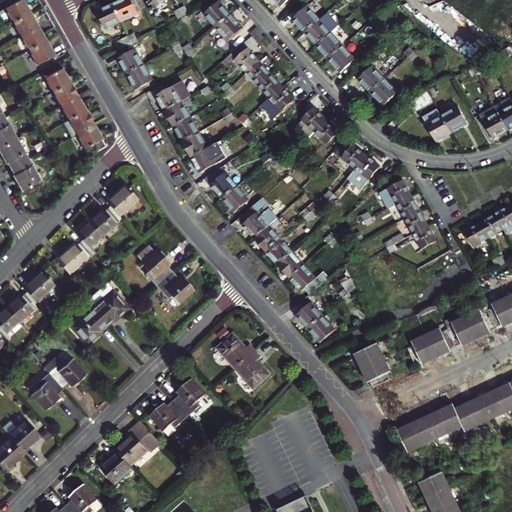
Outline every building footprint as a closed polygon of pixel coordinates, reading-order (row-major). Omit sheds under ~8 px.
[(22,0),(17,0),(4,8),(12,22),(30,12),(22,0)] [(122,21),(134,16),(139,14),(137,10),(146,6),(142,0),(119,0),(114,3),(122,21)] [(220,0),(208,11),(205,14),(208,18),(217,27),(232,14),(220,0)] [(110,27),(122,21),(114,3),(97,11),(104,25),(106,29),(110,27)] [(320,4),(315,8),(322,16),(326,12),(320,4)] [(511,10),(509,5),(502,9),(509,21),(511,19),(511,10)] [(185,6),(180,9),(183,15),(189,12),(185,6)] [(308,30),(320,20),(308,6),(296,17),(293,19),(296,23),(304,32),(305,33),(308,30)] [(375,18),(380,13),(377,9),(371,14),(375,18)] [(502,9),(496,13),(503,25),(509,21),(502,9)] [(30,12),(12,22),(21,36),(38,26),(30,12)] [(380,13),(375,18),(379,22),(384,17),(380,13)] [(496,13),(489,17),(496,29),(503,25),(496,13)] [(217,27),(226,37),(230,41),(232,38),(245,28),(232,14),(217,27)] [(496,29),(489,17),(483,20),(489,33),(496,29)] [(320,20),(308,30),(305,33),(309,37),(317,46),(332,33),(320,20)] [(483,20),(476,24),(483,36),(489,33),(483,20)] [(476,24),(469,28),(476,40),(483,36),(476,24)] [(46,40),(38,26),(21,36),(29,50),(46,40)] [(469,28),(463,32),(470,44),(476,40),(469,28)] [(470,44),(463,32),(456,36),(463,48),(470,44)] [(134,33),(129,36),(132,43),(137,40),(134,33)] [(332,33),(317,46),(326,55),(329,59),(332,56),(344,46),(332,33)] [(116,43),(120,50),(132,43),(129,36),(116,43)] [(456,36),(449,40),(456,52),(463,48),(456,36)] [(170,43),(173,48),(180,44),(177,39),(170,43)] [(54,55),(46,40),(29,50),(37,65),(54,55)] [(449,40),(443,43),(450,55),(456,52),(449,40)] [(180,44),(173,48),(182,61),(177,64),(182,72),(194,65),(190,57),(186,52),(183,48),(180,44)] [(183,48),(186,52),(193,48),(190,44),(183,48)] [(344,46),(332,56),(329,59),(330,60),(337,68),(341,72),(344,70),(355,59),(344,46)] [(404,52),(408,57),(414,52),(410,47),(404,52)] [(121,62),(128,74),(145,64),(135,48),(121,57),(118,58),(121,62)] [(193,48),(186,52),(190,57),(196,53),(193,48)] [(235,60),(247,72),(260,60),(249,48),(237,58),(232,53),(222,62),(226,68),(235,60)] [(509,56),(505,49),(500,52),(504,59),(509,56)] [(418,56),(414,52),(408,57),(412,61),(418,56)] [(260,60),(247,72),(259,85),(272,73),(260,60)] [(138,90),(154,80),(145,64),(128,74),(138,90)] [(479,64),(474,67),(478,74),(482,71),(479,64)] [(359,80),(362,83),(371,93),(386,79),(374,66),(362,78),(359,80)] [(474,67),(469,70),(473,77),(478,74),(474,67)] [(52,92),(70,82),(62,68),(44,78),(52,92)] [(272,73),(259,85),(270,98),(284,86),(272,73)] [(386,79),(371,93),(380,102),(384,106),(387,103),(399,92),(386,79)] [(183,101),(191,97),(182,81),(157,95),(166,111),(183,101)] [(70,82),(52,92),(60,106),(78,96),(70,82)] [(225,92),(231,87),(228,83),(222,88),(225,92)] [(284,86),(270,98),(266,102),(263,105),(275,118),(282,111),(296,99),(284,86)] [(231,87),(225,92),(229,96),(235,91),(231,87)] [(433,88),(428,90),(432,98),(437,95),(433,88)] [(428,100),(432,98),(428,90),(424,93),(428,100)] [(78,96),(60,106),(68,120),(86,110),(78,96)] [(511,97),(511,96),(500,103),(504,110),(500,112),(509,129),(511,127),(511,97)] [(174,126),(191,116),(183,101),(166,111),(174,126)] [(493,138),(508,130),(509,129),(500,112),(496,105),(480,114),(493,138)] [(458,106),(442,115),(452,132),(464,126),(468,124),(466,120),(458,106)] [(316,131),(327,119),(315,107),(302,120),(298,125),(310,137),(316,131)] [(225,117),(231,113),(229,108),(222,112),(225,117)] [(422,117),(426,124),(434,138),(436,142),(440,139),(452,132),(442,115),(438,108),(422,117)] [(94,124),(86,110),(68,120),(63,123),(71,137),(77,134),(94,124)] [(231,113),(225,117),(227,122),(234,118),(231,113)] [(245,114),(239,119),(242,124),(249,118),(245,114)] [(200,131),(191,116),(174,126),(183,141),(200,131)] [(0,147),(16,138),(5,118),(0,120),(0,147)] [(242,124),(245,126),(248,130),(252,126),(254,124),(253,122),(249,118),(242,124)] [(327,119),(316,131),(328,144),(340,132),(327,119)] [(94,124),(77,134),(85,148),(87,147),(89,145),(101,139),(102,138),(94,124)] [(191,156),(209,147),(200,131),(183,141),(191,156)] [(276,131),(272,135),(277,141),(281,136),(276,131)] [(28,159),(16,138),(0,147),(0,152),(6,163),(7,162),(11,169),(28,159)] [(105,146),(101,139),(89,145),(94,153),(105,146)] [(209,147),(191,156),(201,173),(227,158),(217,142),(209,147)] [(367,155),(353,144),(342,157),(356,168),(367,155)] [(265,163),(271,158),(267,154),(261,159),(265,163)] [(381,167),(367,155),(356,168),(370,180),(381,167)] [(283,156),(278,162),(282,166),(287,160),(283,156)] [(271,158),(265,163),(268,167),(274,162),(271,158)] [(28,159),(11,169),(15,175),(13,175),(22,190),(40,179),(28,159)] [(291,164),(287,160),(282,166),(290,175),(294,171),(289,166),(291,164)] [(210,177),(214,182),(223,174),(219,169),(210,177)] [(223,198),(238,186),(226,172),(223,174),(214,182),(211,184),(214,188),(223,198)] [(388,188),(397,203),(412,195),(404,180),(388,188)] [(137,198),(125,183),(105,200),(109,205),(118,215),(137,198)] [(294,183),(290,186),(295,192),(299,189),(294,183)] [(235,213),(238,210),(250,200),(238,186),(223,198),(231,208),(235,213)] [(329,200),(334,194),(330,190),(328,193),(322,187),(315,196),(312,193),(310,195),(323,206),(329,200)] [(334,194),(329,200),(333,204),(339,198),(334,194)] [(397,203),(405,218),(420,210),(412,195),(397,203)] [(390,199),(382,203),(385,208),(393,204),(390,199)] [(266,205),(261,200),(246,213),(251,218),(243,225),(254,238),(257,235),(270,224),(258,211),(266,205)] [(118,215),(109,205),(104,210),(102,208),(89,220),(102,235),(121,218),(118,215)] [(511,208),(511,206),(495,215),(504,230),(506,235),(511,231),(511,208)] [(311,212),(305,218),(308,222),(320,212),(316,207),(311,212)] [(305,218),(311,212),(307,208),(301,214),(305,218)] [(420,210),(405,218),(413,233),(429,225),(420,210)] [(365,220),(372,217),(369,212),(363,216),(365,220)] [(251,218),(246,213),(238,219),(243,225),(251,218)] [(495,215),(480,223),(489,238),(504,230),(495,215)] [(372,217),(365,220),(368,226),(374,222),(372,217)] [(89,246),(102,235),(89,220),(75,231),(82,239),(76,244),(87,257),(93,252),(89,246)] [(473,247),(489,238),(480,223),(465,232),(473,247)] [(269,249),(282,238),(270,224),(257,235),(254,238),(258,242),(266,251),(269,249)] [(429,225),(413,233),(422,250),(438,241),(429,225)] [(325,239),(329,243),(335,238),(331,234),(325,239)] [(385,243),(388,247),(395,243),(399,241),(397,237),(385,243)] [(293,251),(282,238),(269,249),(266,251),(269,255),(278,264),(293,251)] [(339,243),(335,238),(329,243),(333,248),(339,243)] [(76,244),(74,242),(55,259),(68,273),(87,257),(76,244)] [(388,247),(390,253),(398,249),(395,243),(388,247)] [(145,273),(156,286),(172,272),(167,266),(170,263),(157,249),(155,251),(149,245),(137,256),(142,262),(141,263),(148,270),(145,273)] [(444,253),(451,266),(457,262),(450,250),(444,253)] [(293,251),(278,264),(287,275),(290,278),(293,276),(305,265),(293,251)] [(377,253),(372,256),(376,262),(381,260),(377,253)] [(437,257),(444,270),(451,266),(444,253),(437,257)] [(503,255),(498,258),(501,265),(507,263),(503,255)] [(376,262),(372,256),(368,258),(371,265),(376,262)] [(437,273),(444,270),(437,257),(430,261),(437,273)] [(431,277),(437,273),(430,261),(424,264),(431,277)] [(424,281),(431,277),(424,264),(417,268),(424,281)] [(305,265),(293,276),(290,278),(299,288),(302,292),(305,290),(318,279),(305,265)] [(42,270),(23,287),(26,291),(36,302),(55,285),(42,270)] [(172,272),(156,286),(168,299),(171,296),(178,304),(193,290),(181,276),(178,278),(172,272)] [(404,273),(388,281),(396,299),(408,293),(413,290),(411,287),(404,273)] [(322,284),(318,279),(305,290),(309,294),(322,284)] [(354,279),(345,282),(348,291),(357,288),(354,279)] [(396,299),(388,281),(371,289),(378,303),(380,306),(385,304),(396,299)] [(346,288),(340,294),(344,298),(349,293),(346,288)] [(113,290),(92,308),(106,325),(114,319),(115,320),(129,308),(113,290)] [(19,295),(6,306),(19,321),(38,304),(36,302),(26,291),(20,296),(19,295)] [(349,293),(344,298),(348,302),(353,297),(349,293)] [(511,322),(511,307),(507,297),(487,306),(497,329),(511,322)] [(309,329),(324,315),(312,301),(300,312),(296,315),(299,319),(309,329)] [(19,321),(6,306),(0,311),(0,338),(4,343),(10,338),(5,333),(19,321)] [(497,329),(487,306),(466,315),(477,339),(497,329)] [(100,331),(106,325),(92,308),(71,326),(87,344),(101,332),(100,331)] [(336,328),(324,315),(309,329),(317,338),(321,342),(324,339),(336,328)] [(477,339),(466,315),(446,325),(457,348),(477,339)] [(457,348),(446,325),(426,334),(437,357),(457,348)] [(233,332),(216,348),(235,369),(256,351),(250,344),(246,347),(233,332)] [(437,357),(426,334),(406,343),(417,366),(437,357)] [(372,338),(354,346),(357,351),(354,353),(361,367),(384,356),(378,342),(375,344),(372,338)] [(256,351),(235,369),(254,390),(271,375),(257,360),(261,357),(256,351)] [(387,373),(391,371),(384,356),(361,367),(368,382),(370,381),(373,386),(390,378),(387,373)] [(62,360),(48,373),(62,389),(69,383),(71,386),(86,373),(73,357),(65,364),(62,360)] [(56,394),(62,389),(48,373),(36,383),(39,387),(31,394),(45,409),(59,397),(56,394)] [(173,401),(187,417),(200,406),(197,402),(205,395),(191,379),(176,392),(179,395),(173,401)] [(511,409),(511,385),(509,380),(496,386),(507,412),(511,409)] [(507,412),(496,386),(482,393),(493,418),(507,412)] [(493,418),(482,393),(469,399),(480,424),(493,418)] [(466,430),(480,424),(469,399),(455,406),(466,430)] [(164,403),(150,415),(164,431),(172,424),(175,428),(187,417),(173,401),(167,406),(164,403)] [(455,406),(453,401),(439,407),(451,433),(464,426),(455,406)] [(451,433),(439,407),(425,414),(437,439),(451,433)] [(437,439),(425,414),(411,420),(423,445),(437,439)] [(26,420),(8,436),(10,438),(24,453),(30,448),(28,446),(40,435),(26,420)] [(423,445),(411,420),(397,427),(409,452),(423,445)] [(151,453),(161,445),(140,421),(124,434),(128,440),(116,450),(129,466),(148,450),(151,453)] [(13,464),(24,453),(10,438),(0,446),(0,463),(7,472),(14,466),(13,464)] [(129,466),(116,450),(111,455),(113,458),(101,468),(114,483),(132,468),(129,466)] [(423,474),(432,469),(430,465),(421,469),(423,474)] [(426,495),(449,485),(440,466),(417,476),(426,495)] [(72,500),(66,506),(71,511),(91,511),(93,511),(89,507),(98,499),(84,484),(69,497),(72,500)] [(432,509),(455,499),(449,485),(426,495),(432,509)] [(313,511),(307,499),(279,511),(313,511)] [(433,511),(461,511),(455,499),(432,509),(433,511)]
